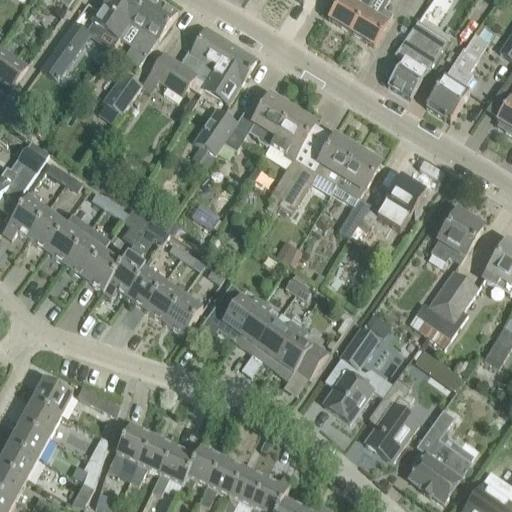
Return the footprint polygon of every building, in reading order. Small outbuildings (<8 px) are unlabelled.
[(75,0),(53,0),(69,10),(75,0)] [(108,0),(92,25),(119,43),(129,27),(132,28),(148,0),(108,0)] [(142,35),(124,61),(139,71),(157,44),(158,45),(178,16),(151,0),(148,0),(132,28),(142,35)] [(341,0),(328,22),(352,36),(373,0),(341,0)] [(373,0),(352,36),(374,50),(392,20),(383,15),(391,0),(373,0)] [(453,0),(434,0),(422,19),(436,29),(455,1),(453,0)] [(403,65),(388,89),(410,103),(426,79),(448,44),(417,25),(394,59),(403,65)] [(74,29),(44,72),(61,83),(91,40),(74,29)] [(231,49),(206,33),(192,57),(189,55),(180,69),(163,58),(141,91),(148,96),(157,84),(169,92),(163,99),(177,108),(181,101),(182,102),(196,80),(207,87),(231,49)] [(511,39),(500,57),(511,65),(511,39)] [(256,64),(231,49),(207,87),(204,93),(229,109),(256,64)] [(0,50),(0,84),(12,92),(28,69),(0,50)] [(464,54),(426,111),(450,127),(470,96),(464,92),(473,79),(470,77),(479,63),(464,54)] [(511,76),(499,95),(510,101),(496,123),(507,130),(505,134),(511,138),(511,76)] [(121,121),(141,91),(123,79),(103,108),(121,121)] [(256,123),(251,130),(257,135),(254,139),(258,142),(259,146),(266,150),(271,150),(276,140),(292,115),(269,101),(256,123)] [(195,145),(200,149),(189,164),(204,174),(216,157),(217,155),(223,147),(233,133),(237,127),(217,115),(195,145)] [(276,140),(271,150),(293,164),(315,129),(292,115),(276,140)] [(223,147),(217,155),(229,162),(234,154),(236,155),(245,141),(233,133),(223,147)] [(313,176),(336,190),(357,155),(335,141),(313,176)] [(357,155),(336,190),(336,192),(358,205),(380,169),(357,155)] [(0,181),(0,203),(8,191),(21,200),(45,165),(32,156),(17,179),(7,172),(0,181)] [(85,172),(100,182),(111,167),(95,156),(85,172)] [(274,199),(266,211),(275,217),(291,190),(302,174),(291,167),(287,174),(273,198),(274,199)] [(50,168),(46,174),(65,187),(69,180),(50,168)] [(302,174),(291,190),(301,196),(312,180),(302,174)] [(81,188),(69,180),(65,187),(77,194),(81,188)] [(408,221),(425,195),(410,186),(409,187),(401,182),(385,207),(408,221)] [(31,197),(28,201),(3,237),(12,243),(17,236),(27,242),(46,214),(37,208),(41,203),(31,197)] [(102,214),(107,206),(96,198),(90,207),(102,214)] [(118,213),(107,206),(102,214),(113,222),(118,213)] [(365,214),(356,209),(339,236),(348,242),(356,230),(365,214)] [(369,209),(365,214),(356,230),(368,237),(380,216),(369,209)] [(64,227),(46,214),(27,242),(45,255),(64,227)] [(460,268),(483,231),(457,215),(431,257),(445,266),(448,261),(460,268)] [(71,217),(64,227),(45,255),(64,268),(90,231),(71,217)] [(144,232),(149,226),(137,218),(133,224),(144,232)] [(160,234),(149,226),(144,232),(156,240),(160,234)] [(90,231),(64,268),(83,281),(102,253),(109,244),(90,231)] [(510,299),(511,294),(511,249),(506,246),(484,283),(510,299)] [(179,263),(184,256),(172,249),(168,255),(179,263)] [(102,253),(83,281),(101,295),(121,267),(119,266),(102,253)] [(195,263),(184,256),(179,263),(191,270),(195,263)] [(121,267),(101,295),(111,302),(117,294),(125,300),(145,273),(125,258),(119,266),(121,267)] [(145,273),(125,300),(144,313),(163,286),(145,273)] [(426,339),(466,282),(453,273),(428,309),(423,305),(409,326),(426,339)] [(223,281),(211,274),(206,281),(219,289),(223,281)] [(479,291),(466,282),(426,339),(444,351),(468,318),(463,315),(479,291)] [(286,292),(297,299),(302,290),(292,284),(286,292)] [(182,299),(163,286),(144,313),(163,326),(182,299)] [(218,334),(235,346),(236,346),(264,307),(255,302),(256,297),(248,292),(244,298),(231,288),(199,334),(212,343),(218,334)] [(312,297),(302,290),(297,299),(307,306),(312,297)] [(203,313),(182,299),(163,326),(183,341),(203,313)] [(236,346),(253,359),(277,327),(268,320),(272,314),(264,307),(236,346)] [(277,327),(253,359),(271,372),(299,333),(282,320),(277,327)] [(289,385),(296,375),(309,384),(328,357),(314,347),(311,351),(302,345),(307,338),(299,333),(271,372),(289,385)] [(377,344),(361,333),(341,363),(352,370),(324,410),(350,427),(372,394),(359,385),(364,377),(358,373),(377,344)] [(498,373),(511,350),(511,338),(504,333),(484,365),(498,373)] [(424,355),(416,367),(430,377),(439,365),(424,355)] [(45,383),(33,405),(61,420),(73,399),(45,383)] [(410,393),(397,383),(381,405),(391,412),(365,448),(396,470),(397,469),(392,466),(419,427),(404,416),(409,408),(403,403),(410,393)] [(117,422),(120,410),(83,390),(77,401),(117,422)] [(33,405),(21,426),(50,441),(61,420),(33,405)] [(511,416),(509,413),(500,423),(507,430),(511,425),(511,416)] [(441,417),(429,435),(431,433),(441,441),(452,425),(441,417)] [(38,462),(50,441),(21,426),(10,447),(38,462)] [(151,439),(130,429),(108,475),(118,479),(126,463),(137,468),(151,439)] [(151,439),(137,468),(130,485),(139,490),(147,473),(160,479),(174,450),(151,439)] [(102,441),(89,463),(101,470),(109,445),(102,441)] [(443,508),(472,468),(438,444),(409,484),(421,492),(420,494),(430,501),(431,500),(443,508)] [(10,447),(0,465),(0,468),(27,483),(38,462),(10,447)] [(174,450),(160,479),(152,496),(161,500),(169,483),(181,489),(200,451),(192,447),(187,456),(174,450)] [(200,451),(181,489),(178,498),(187,502),(196,485),(208,491),(222,462),(200,451)] [(222,462),(208,491),(200,508),(207,511),(209,511),(217,495),(229,501),(243,472),(222,462)] [(88,475),(83,487),(93,493),(101,470),(89,463),(84,473),(88,475)] [(0,496),(15,505),(27,483),(0,468),(0,496)] [(266,482),(243,472),(229,501),(224,511),(236,511),(239,506),(252,511),(266,482)] [(277,511),(282,502),(284,503),(293,484),(283,479),(279,489),(266,482),(252,511),(251,511),(277,511)] [(83,511),(89,500),(93,493),(83,487),(71,509),(80,511),(83,511)] [(0,496),(0,511),(11,511),(15,505),(0,496)] [(493,511),(481,501),(472,511),(511,511),(511,500),(502,511),(493,511)] [(303,511),(284,503),(282,502),(277,511),(303,511)]
